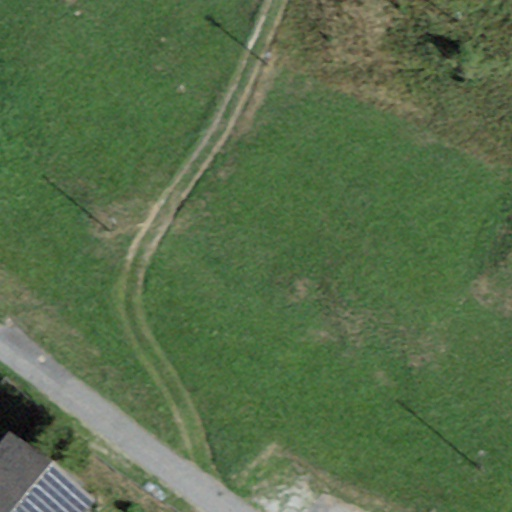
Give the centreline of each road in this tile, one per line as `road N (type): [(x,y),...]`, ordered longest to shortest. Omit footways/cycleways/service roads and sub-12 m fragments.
road 1 (track): [(208,511),(199,429),(133,319),(127,276),(207,161),(279,0)]
road 2 (unclassified): [(0,351),(91,406),(209,511)]
